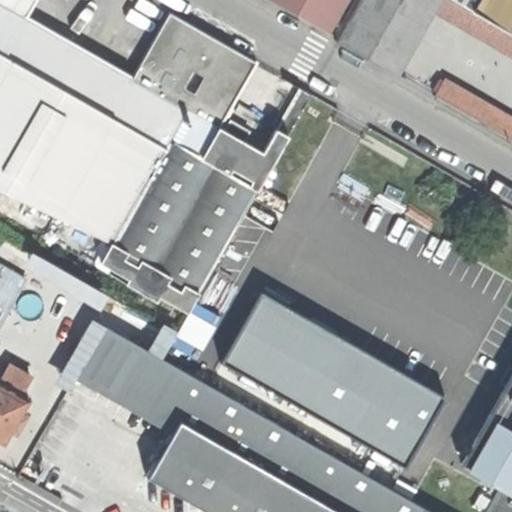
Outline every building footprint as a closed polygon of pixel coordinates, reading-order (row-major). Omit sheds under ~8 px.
[(0,0),(0,186),(111,240),(226,42),(196,26),(169,10),(131,75),(91,52),(96,42),(82,33),(76,44),(25,12),(31,0),(0,0)] [(342,0),(276,0),(281,3),(326,29),(342,0)] [(396,72),(436,0),(354,0),(334,37),(365,55),(396,72)] [(511,0),(478,0),(473,10),(511,32),(511,0)] [(97,263),(183,313),(216,256),(279,146),(289,131),(275,124),(273,123),(260,146),(219,122),(256,59),(226,42),(111,240),(97,263)] [(299,83),(275,124),(289,131),(312,91),(299,83)] [(297,157),(279,146),(216,256),(233,267),(297,157)] [(331,238),(303,285),(458,376),(486,329),(331,238)] [(199,311),(307,375),(345,313),(301,287),(290,306),(274,296),(225,267),(199,311)] [(0,276),(0,438),(3,440),(28,395),(19,389),(23,381),(10,374),(6,383),(0,379),(0,306),(12,286),(0,276)] [(103,322),(90,344),(81,360),(175,416),(198,376),(103,322)] [(43,360),(71,377),(81,360),(90,344),(62,323),(43,360)] [(511,511),(511,373),(463,459),(503,483),(499,489),(496,495),(488,493),(482,503),(499,511),(511,511)] [(306,511),(338,457),(198,376),(175,416),(144,472),(212,511),(306,511)] [(438,511),(343,457),(338,457),(306,511),(438,511)]
